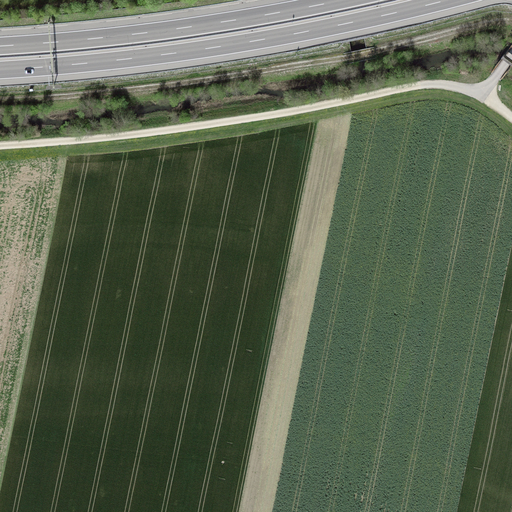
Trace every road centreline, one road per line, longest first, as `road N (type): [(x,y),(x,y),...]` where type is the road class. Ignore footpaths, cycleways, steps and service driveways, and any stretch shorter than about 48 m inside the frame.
road 1 (track): [(511,117),(465,89),(420,85),(225,124),(0,147)]
road 2 (track): [(0,98),(346,59),(478,21),(511,19)]
road 3 (motorway): [(0,69),(214,47),(446,0)]
road 4 (motorway): [(341,0),(0,46)]
